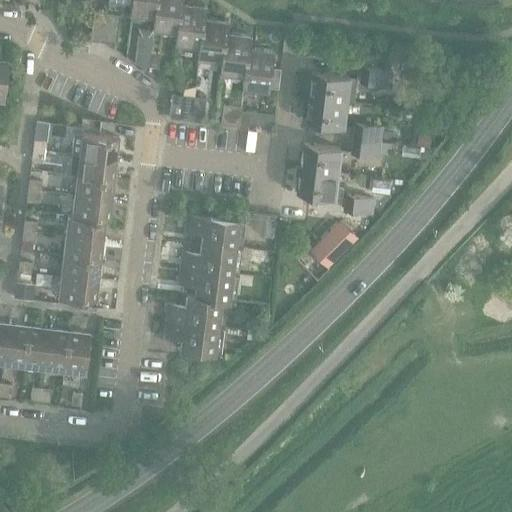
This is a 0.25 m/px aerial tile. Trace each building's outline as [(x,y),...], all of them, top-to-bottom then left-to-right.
[(156,12),(156,0),(131,0),(130,9),(154,12),(156,12)] [(181,0),(156,0),(156,12),(154,12),(152,24),(176,27),(177,27),(180,2),(181,2),(181,0)] [(174,39),(198,42),(199,42),(202,17),(203,17),(204,5),(181,2),(180,2),(177,27),(176,27),(174,39)] [(90,39),(103,41),(106,12),(93,11),(90,39)] [(115,42),(119,14),(106,12),(103,41),(115,42)] [(198,42),(197,54),(220,56),(223,56),(225,32),(226,32),(227,20),(203,17),(202,17),(199,42),(198,42)] [(219,68),(243,71),(245,71),(248,46),(248,47),(250,34),(226,32),(225,32),(223,56),(220,56),(219,68)] [(272,49),(248,47),(248,46),(245,71),(243,71),(241,83),(244,83),(243,92),(249,93),(250,84),(268,86),(270,66),(272,49)] [(140,66),(149,67),(151,54),(141,53),(140,66)] [(149,67),(157,68),(158,55),(151,54),(149,67)] [(385,82),(387,69),(360,65),(358,79),(385,82)] [(270,66),(268,86),(279,87),(279,82),(281,67),(270,66)] [(311,69),(307,94),(344,99),(347,74),(311,69)] [(168,118),(190,121),(193,97),(171,94),(168,118)] [(304,119),(341,124),(344,99),(307,94),(304,119)] [(202,122),(205,98),(193,97),(190,121),(202,122)] [(220,124),(238,126),(240,114),(239,114),(240,107),(222,104),(220,124)] [(404,109),(402,118),(412,119),(413,110),(404,109)] [(431,113),(430,125),(449,127),(450,115),(431,113)] [(246,127),(248,115),(240,114),(238,126),(246,127)] [(47,137),(50,119),(39,117),(36,135),(47,137)] [(353,122),(351,136),(378,140),(379,125),(353,122)] [(79,154),(116,158),(118,136),(82,132),(79,154)] [(389,153),(390,142),(378,141),(378,140),(351,136),(349,152),(376,155),(376,152),(389,153)] [(33,140),(32,149),(45,150),(46,141),(33,140)] [(302,142),(299,166),(334,171),(337,146),(302,142)] [(31,158),(44,159),(45,150),(32,149),(31,158)] [(79,154),(77,174),(114,178),(116,158),(79,154)] [(342,186),(332,186),(334,171),(299,166),(296,191),(341,196),(342,186)] [(75,195),(111,199),(114,178),(77,174),(75,195)] [(28,180),(27,189),(40,191),(41,181),(28,180)] [(26,198),(39,200),(40,191),(27,189),(26,198)] [(343,194),(342,208),(343,208),(367,211),(370,211),(371,197),(343,194)] [(68,212),(67,214),(105,218),(109,219),(111,199),(75,195),(73,213),(68,212)] [(199,239),(243,244),(246,217),(185,211),(184,226),(200,228),(199,239)] [(102,239),(105,218),(67,214),(65,235),(102,239)] [(335,219),(310,246),(328,265),(355,236),(335,219)] [(23,221),(22,230),(35,231),(36,223),(23,221)] [(21,239),(34,241),(35,231),(22,230),(21,239)] [(100,259),(102,239),(65,235),(63,255),(100,259)] [(181,248),(179,265),(240,272),(243,244),(199,239),(198,250),(181,248)] [(63,255),(61,275),(98,279),(100,259),(63,255)] [(19,262),(18,270),(30,272),(31,263),(19,262)] [(225,299),(237,301),(240,272),(179,265),(177,281),(194,283),(193,294),(225,299)] [(16,280),(29,282),(30,272),(18,270),(16,280)] [(58,295),(96,299),(98,279),(61,275),(58,295)] [(166,301),(165,317),(222,324),(225,299),(193,294),(185,293),(184,303),(166,301)] [(178,347),(219,351),(222,324),(165,317),(163,334),(179,335),(178,347)] [(3,360),(23,362),(28,325),(7,323),(3,360)] [(28,325),(23,362),(43,365),(48,327),(28,325)] [(43,365),(64,367),(68,330),(48,327),(43,365)] [(68,330),(64,367),(85,369),(89,332),(68,330)] [(0,395),(8,397),(9,385),(0,384),(0,385),(0,395)] [(30,399),(39,400),(41,388),(31,387),(30,399)] [(48,401),(50,389),(41,388),(39,400),(48,401)] [(82,393),(72,392),(71,404),(80,405),(82,393)]
